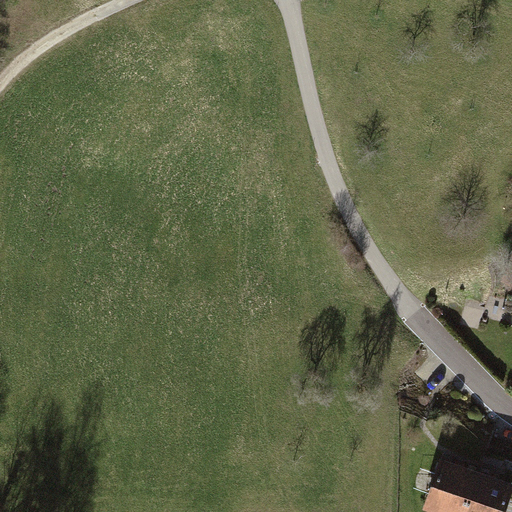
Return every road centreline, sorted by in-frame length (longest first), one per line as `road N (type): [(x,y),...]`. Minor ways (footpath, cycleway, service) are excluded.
road 1 (residential): [(280,0),(304,111),(353,233),(413,334),(511,414)]
road 2 (track): [(117,0),(44,33),(0,82)]
